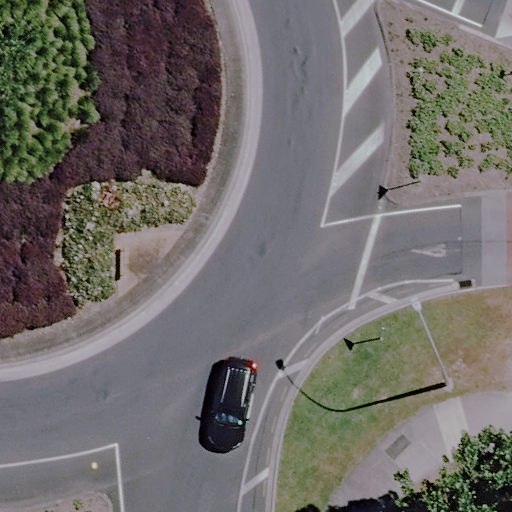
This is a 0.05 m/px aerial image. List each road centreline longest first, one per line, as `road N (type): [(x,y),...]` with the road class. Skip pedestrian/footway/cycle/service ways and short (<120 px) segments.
road 1 (secondary): [(335,0),(351,44),(345,177),(291,299)]
road 2 (secondary): [(511,239),(366,255),(291,299)]
road 3 (secondary): [(178,404),(69,446),(0,448)]
road 4 (secondary): [(291,299),(220,375),(178,404)]
